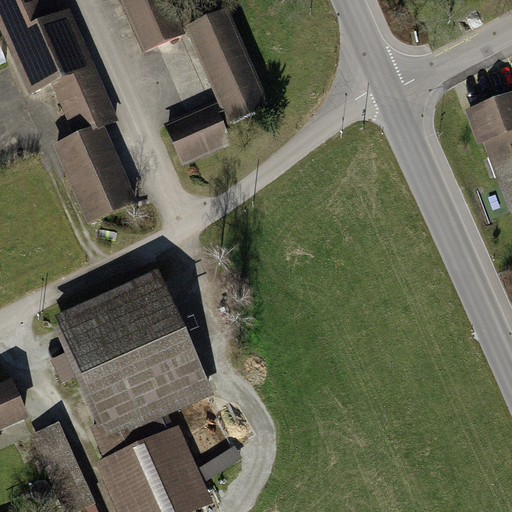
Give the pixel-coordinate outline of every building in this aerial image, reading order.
[(0,0),(0,32),(27,97),(51,87),(73,138),(51,148),(85,227),(133,207),(100,129),(116,122),(68,8),(51,15),(44,0),(0,0)] [(163,125),(183,169),(231,147),(221,126),(267,104),(223,10),(181,30),(167,0),(115,0),(142,57),(185,37),(215,101),(163,125)] [(511,95),(463,114),(477,152),(511,138),(511,95)] [(201,487),(242,460),(234,448),(195,473),(176,430),(161,436),(153,418),(207,395),(154,274),(52,317),(57,327),(52,328),(65,357),(53,363),(62,385),(74,379),(95,428),(88,431),(102,462),(96,465),(116,511),(194,511),(209,506),(201,487)] [(0,381),(0,438),(44,420),(24,372),(0,381)] [(29,441),(61,511),(81,511),(92,507),(56,429),(29,441)]
